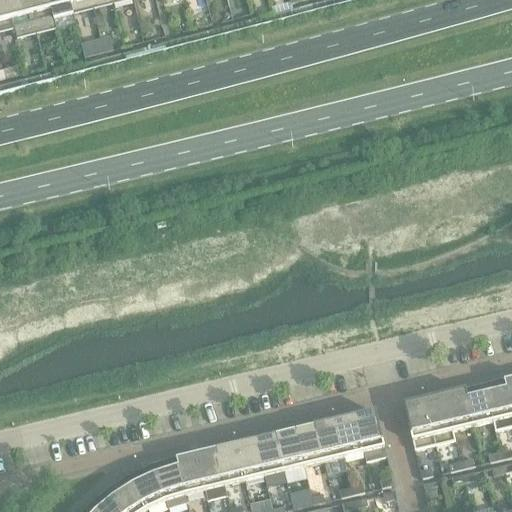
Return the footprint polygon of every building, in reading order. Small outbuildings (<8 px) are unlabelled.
[(5,0),(0,0),(0,34),(14,31),(5,0)] [(27,0),(5,0),(14,31),(16,41),(36,36),(27,0)] [(56,31),(53,22),(48,0),(27,0),(36,36),(56,31)] [(69,0),(48,0),(53,22),(73,16),(69,0)] [(90,0),(69,0),(73,16),(93,12),(90,0)] [(111,0),(90,0),(93,12),(113,7),(111,0)] [(354,0),(339,0),(333,2),(335,11),(356,6),(354,0)] [(333,2),(312,7),(314,17),(335,11),(333,2)] [(312,7),(291,13),(293,22),(314,17),(312,7)] [(291,13),(270,18),(272,28),(293,22),(291,13)] [(270,18),(249,24),(251,33),(272,28),(270,18)] [(249,24),(228,29),(231,39),(251,33),(249,24)] [(228,29),(207,35),(210,44),(231,39),(228,29)] [(207,35),(186,40),(189,50),(210,44),(207,35)] [(186,40),(165,46),(168,55),(189,50),(186,40)] [(165,46),(145,51),(147,61),(168,55),(165,46)] [(145,51),(124,57),(126,66),(147,61),(145,51)] [(124,57),(103,62),(105,71),(126,66),(124,57)] [(103,62),(82,67),(84,77),(105,71),(103,62)] [(82,67),(61,73),(63,82),(84,77),(82,67)] [(61,73),(40,78),(42,88),(63,82),(61,73)] [(40,78),(19,84),(22,93),(42,88),(40,78)] [(19,84),(0,88),(0,96),(1,99),(22,93),(19,84)] [(511,418),(504,384),(484,389),(493,425),(495,435),(511,430),(511,418)] [(484,389),(464,394),(473,430),(493,425),(484,389)] [(464,394),(444,398),(453,435),(473,430),(464,394)] [(455,444),(453,435),(444,398),(424,403),(435,449),(455,444)] [(424,403),(404,408),(415,454),(435,449),(424,403)] [(355,420),(363,456),(365,466),(387,461),(376,415),(355,420)] [(355,420),(335,424),(344,461),(363,456),(355,420)] [(335,424),(315,429),(324,465),(344,461),(335,424)] [(315,429),(295,434),(304,470),(324,465),(315,429)] [(295,434),(275,439),(284,475),(304,470),(295,434)] [(275,439),(256,443),(264,479),(284,475),(275,439)] [(256,443),(236,448),(244,484),(264,479),(256,443)] [(236,448),(216,453),(224,489),(244,484),(236,448)] [(511,454),(511,452),(500,455),(502,463),(511,460),(511,454)] [(216,453),(196,457),(205,494),(224,489),(216,453)] [(500,455),(488,458),(490,466),(502,463),(500,455)] [(196,457),(176,462),(185,498),(205,494),(196,457)] [(187,506),(185,498),(176,462),(152,470),(165,505),(168,511),(187,506)] [(460,465),(462,472),(474,470),(472,462),(460,465)] [(460,465),(448,467),(450,475),(462,472),(460,465)] [(511,466),(503,469),(505,477),(511,475),(511,466)] [(503,469),(491,472),(493,480),(505,477),(503,469)] [(152,470),(129,480),(146,511),(149,511),(165,505),(152,470)] [(431,471),(421,474),(423,482),(433,479),(431,471)] [(463,478),(465,486),(477,483),(475,475),(463,478)] [(463,478),(452,481),(453,489),(465,486),(463,478)] [(146,511),(129,480),(108,494),(121,511),(146,511)] [(390,481),(380,484),(382,492),(392,489),(390,481)] [(434,485),(424,488),(426,496),(436,493),(434,485)] [(351,491),(353,498),(364,496),(363,488),(351,491)] [(351,491),(339,493),(341,501),(353,498),(351,491)] [(121,511),(108,494),(88,510),(89,511),(121,511)] [(393,495),(383,497),(385,505),(395,503),(393,495)] [(311,500),(313,508),(325,505),(323,497),(311,500)] [(311,500),(299,503),(301,511),(313,508),(311,500)] [(354,504),(355,511),(356,511),(368,509),(366,501),(354,504)]
